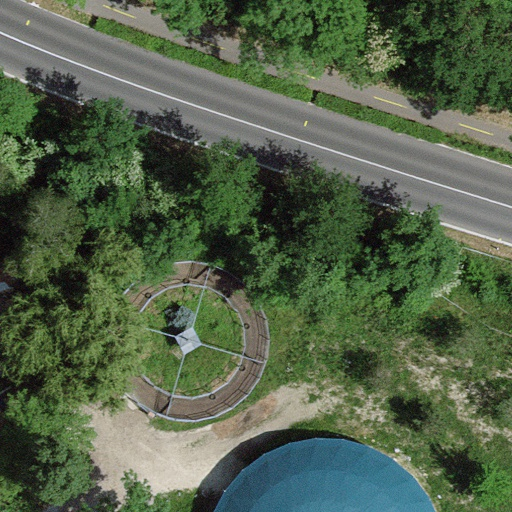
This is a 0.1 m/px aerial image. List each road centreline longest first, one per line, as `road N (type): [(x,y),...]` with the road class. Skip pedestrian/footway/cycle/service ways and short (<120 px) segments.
road 1 (secondary): [(0,29),(302,141),(511,206)]
road 2 (track): [(83,511),(137,446),(270,482)]
